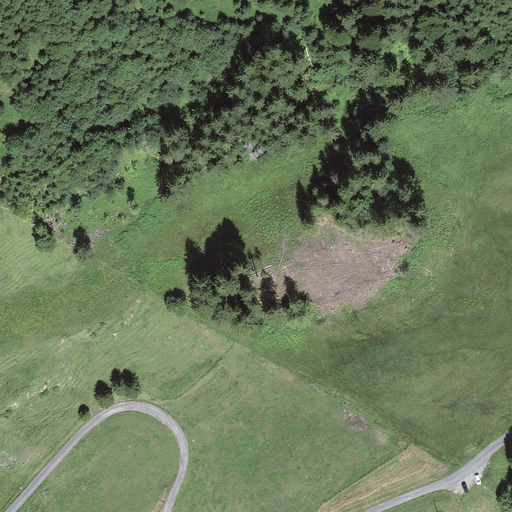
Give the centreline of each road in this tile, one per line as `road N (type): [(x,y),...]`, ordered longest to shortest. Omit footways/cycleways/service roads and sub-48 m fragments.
road 1 (track): [(166,511),(182,469),(180,437),(168,419),(135,405),(98,418),(9,511)]
road 2 (unclassified): [(370,511),(458,475),(511,434)]
